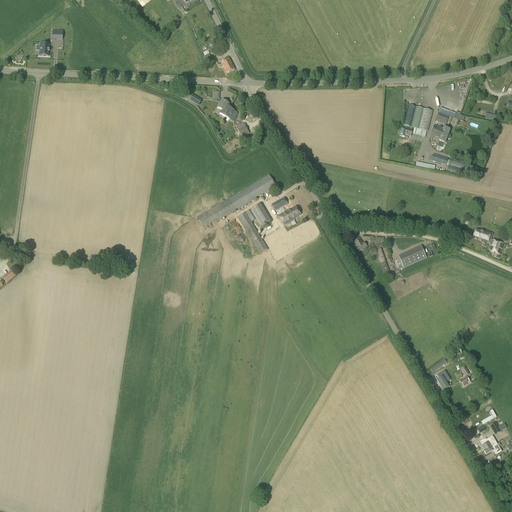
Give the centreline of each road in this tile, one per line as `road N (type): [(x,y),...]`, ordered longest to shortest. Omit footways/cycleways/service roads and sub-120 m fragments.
road 1 (tertiary): [(504,511),(246,84)]
road 2 (tertiary): [(0,70),(246,84)]
road 3 (track): [(511,270),(429,235),(334,229)]
road 4 (unknown): [(13,235),(38,72)]
road 5 (tertiary): [(246,84),(401,80)]
